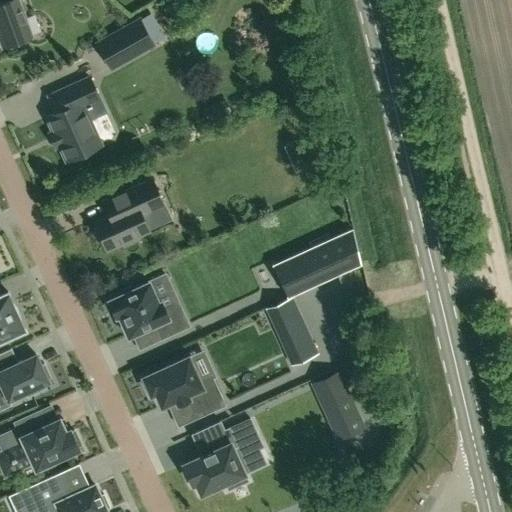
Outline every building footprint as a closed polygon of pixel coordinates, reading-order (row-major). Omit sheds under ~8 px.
[(32,36),(24,12),(26,8),(23,0),(11,0),(9,1),(8,0),(0,0),(0,42),(2,47),(5,46),(10,48),(17,45),(20,40),(32,36)] [(153,45),(139,21),(97,44),(111,68),(153,45)] [(99,99),(89,78),(47,97),(54,114),(47,117),(53,130),(46,133),(54,150),(60,147),(66,161),(70,159),(75,161),(85,156),(87,151),(100,146),(82,106),(99,99)] [(163,205),(151,179),(103,201),(109,215),(94,222),(95,224),(93,229),(97,238),(103,240),(107,249),(122,242),(123,246),(136,240),(135,236),(148,230),(141,215),(163,205)] [(274,264),(279,275),(278,276),(288,297),(290,296),(361,264),(353,229),(276,264),(275,263),(274,264)] [(153,324),(160,338),(183,328),(172,304),(164,308),(151,281),(131,290),(129,286),(110,295),(111,299),(108,300),(115,316),(119,314),(128,335),(133,333),(153,324)] [(0,296),(0,340),(4,339),(6,342),(22,335),(21,331),(25,329),(8,293),(0,296)] [(291,297),(266,309),(291,364),(316,352),(291,297)] [(0,383),(7,399),(24,392),(27,397),(47,388),(44,383),(48,381),(47,379),(50,378),(44,364),(41,366),(36,354),(17,363),(0,370),(0,383)] [(188,399),(197,418),(225,405),(212,375),(199,380),(189,359),(174,366),(173,363),(142,377),(150,394),(155,392),(161,405),(174,400),(177,398),(179,403),(188,399)] [(337,371),(312,383),(329,420),(338,439),(352,433),(363,428),(337,371)] [(0,467),(4,476),(17,470),(32,463),(35,469),(38,467),(39,471),(54,464),(52,461),(78,449),(77,446),(81,444),(74,430),(71,432),(69,429),(65,431),(59,418),(42,426),(35,412),(13,422),(16,428),(0,434),(0,446),(1,449),(0,449),(0,467)] [(229,443),(201,456),(183,464),(192,484),(195,482),(200,493),(224,482),(227,490),(247,481),(244,473),(237,458),(259,448),(262,446),(250,418),(223,430),(229,443)] [(60,471),(8,495),(15,511),(106,511),(107,511),(105,509),(109,507),(103,494),(100,496),(95,485),(71,495),(60,471)]
